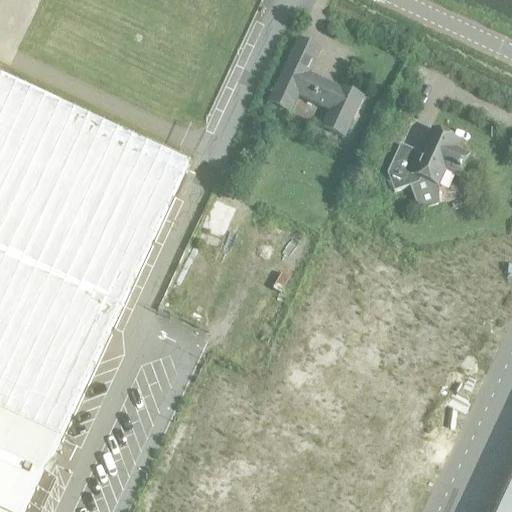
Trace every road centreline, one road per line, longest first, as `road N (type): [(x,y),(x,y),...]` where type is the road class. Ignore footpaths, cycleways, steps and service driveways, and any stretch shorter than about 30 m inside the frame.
road 1 (unknown): [(0,39),(221,149)]
road 2 (unclassified): [(511,54),(395,0)]
